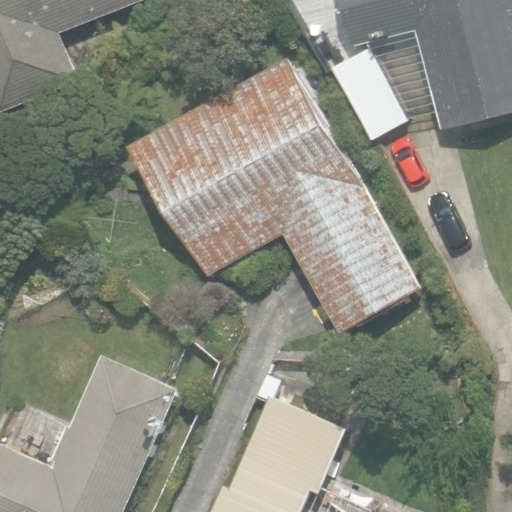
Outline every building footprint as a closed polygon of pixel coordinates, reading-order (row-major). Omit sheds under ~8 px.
[(0,0),(0,104),(5,117),(88,83),(66,30),(150,0),(0,0)] [(511,111),(511,0),(350,0),(362,45),(373,41),(376,47),(337,65),(376,139),(413,117),(442,110),(447,128),(511,111)] [(289,231),(345,330),(430,285),(299,53),(141,143),(215,273),(289,231)] [(128,511),(185,386),(111,352),(79,425),(73,422),(57,457),(62,459),(59,465),(0,438),(0,511),(128,511)] [(306,511),(318,486),(326,490),(355,426),(279,392),(238,484),(231,481),(217,511),(306,511)]
